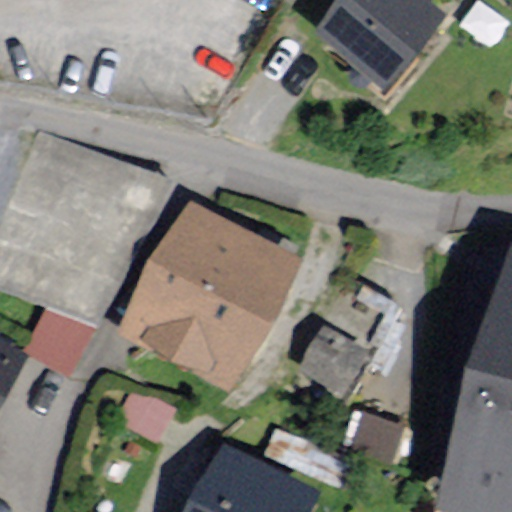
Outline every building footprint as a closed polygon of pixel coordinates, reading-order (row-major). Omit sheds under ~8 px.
[(461,25),(435,0),(350,0),(317,34),(385,102),(461,25)] [(311,276),(194,215),(125,346),(242,407),(311,276)] [(511,511),(511,261),(507,260),(432,511),(511,511)] [(77,368),(92,322),(44,307),(29,353),(77,368)] [(353,389),(370,348),(324,329),(307,370),(353,389)] [(0,418),(31,367),(0,348),(0,418)] [(323,511),(325,509),(222,454),(190,511),(323,511)]
